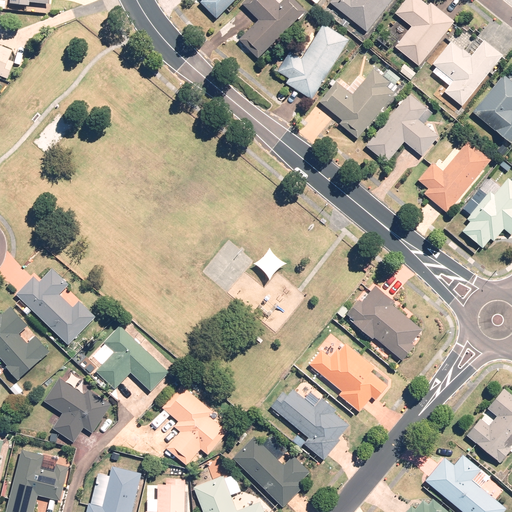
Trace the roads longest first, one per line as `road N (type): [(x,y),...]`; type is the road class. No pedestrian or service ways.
road 1 (residential): [(422,261),(168,46),(137,0)]
road 2 (residential): [(451,373),(339,511)]
